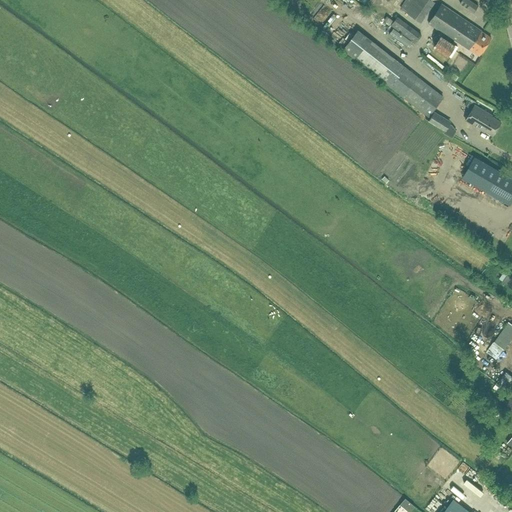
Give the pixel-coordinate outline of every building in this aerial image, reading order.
[(383,0),(393,10),(397,6),(391,0),(383,0)] [(427,0),(406,0),(399,10),(415,21),(429,1),(427,0)] [(473,12),(478,5),(469,0),(460,0),(459,3),(473,12)] [(428,1),(419,22),(424,24),(433,4),(428,1)] [(478,28),(441,3),(428,23),(436,29),(437,28),(468,49),(469,49),(479,55),(491,37),(481,31),(480,32),(477,30),(478,28)] [(397,16),(393,21),(386,16),(383,20),(390,25),(415,44),(422,34),(397,16)] [(410,40),(393,28),(389,34),(406,46),(410,40)] [(369,40),(358,30),(353,35),(350,32),(345,39),(348,42),(342,49),(354,59),(428,116),(443,97),(369,40)] [(440,34),(433,46),(448,57),(456,45),(440,34)] [(445,67),(428,53),(426,56),(433,61),(437,64),(436,65),(443,70),(445,67)] [(493,135),(501,121),(491,116),(492,115),(474,104),(465,120),(481,129),(482,128),(493,135)] [(451,122),(434,111),(428,120),(445,131),(451,122)] [(509,205),(511,199),(511,178),(474,156),(461,177),(509,205)] [(511,274),(505,269),(499,278),(511,287),(511,274)] [(496,359),(511,336),(511,324),(508,321),(486,351),(496,359)] [(478,366),(464,384),(484,399),(498,381),(478,366)] [(477,474),(473,482),(479,486),(483,478),(477,474)] [(470,511),(453,498),(441,511),(470,511)] [(465,500),(462,503),(469,511),(472,508),(465,500)]
